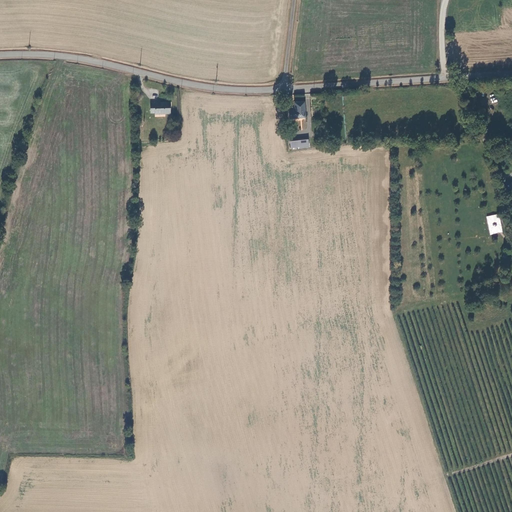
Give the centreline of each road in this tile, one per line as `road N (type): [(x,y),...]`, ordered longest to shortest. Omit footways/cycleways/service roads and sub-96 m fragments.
road 1 (unclassified): [(0,55),(72,57),(215,88),(283,88)]
road 2 (unclassified): [(283,88),(511,73)]
